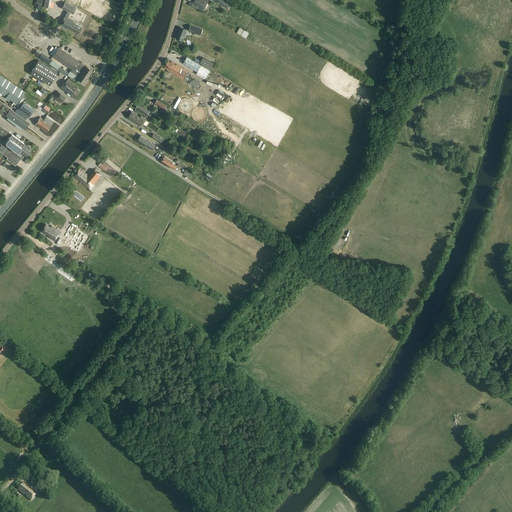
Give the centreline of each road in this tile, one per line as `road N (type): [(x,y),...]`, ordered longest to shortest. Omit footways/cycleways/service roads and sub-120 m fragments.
road 1 (track): [(0,491),(143,306),(21,230)]
road 2 (unclassified): [(0,256),(151,73),(178,0)]
road 3 (primary): [(0,211),(109,69)]
